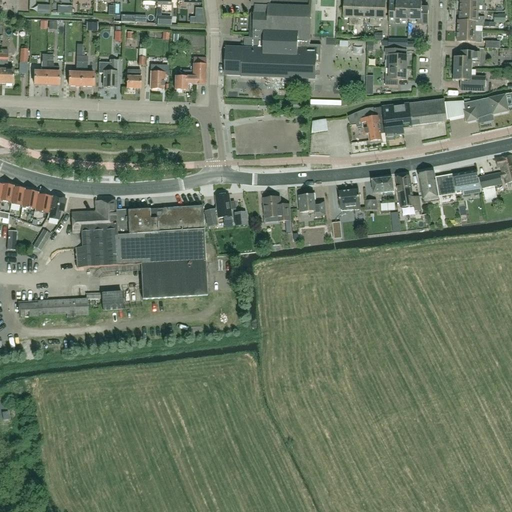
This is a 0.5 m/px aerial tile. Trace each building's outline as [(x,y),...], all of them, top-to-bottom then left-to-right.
[(310,38),(311,0),(268,0),(268,6),(254,5),(254,6),(254,12),(252,12),(250,14),(249,36),(253,36),(253,39),(261,39),(307,41),(310,41),(310,38)] [(353,25),(354,0),(344,0),(343,18),(349,18),(349,25),(353,25)] [(355,0),(354,0),(353,25),(358,25),(358,18),(364,18),(365,0),(355,0)] [(365,0),(364,18),(370,19),(370,26),(375,26),(376,1),(365,0)] [(486,11),(486,7),(485,6),(485,1),(479,0),(465,0),(460,0),(460,11),(478,11),(486,11)] [(376,1),(375,26),(379,26),(380,19),(385,19),(386,1),(376,1)] [(400,19),(408,19),(409,2),(396,1),(396,10),(389,10),(389,24),(400,24),(400,19)] [(422,2),(409,2),(408,19),(417,20),(417,25),(428,25),(428,11),(422,11),(422,2)] [(202,19),(206,18),(205,5),(194,5),(194,12),(201,12),(202,19)] [(478,17),(478,11),(460,11),(460,21),(458,21),(484,22),(485,17),(478,17)] [(458,32),(475,32),(476,26),(495,27),(495,22),(484,22),(458,21),(458,32)] [(339,37),(331,37),(331,31),(325,31),(326,47),(339,46),(339,37)] [(122,32),(115,32),(114,32),(114,42),(122,42),(122,32)] [(475,32),(458,32),(457,42),(475,43),(482,43),(482,32),(475,32)] [(226,47),(225,75),(242,76),(242,74),(250,75),(297,77),(297,78),(315,79),(316,63),(320,63),(321,45),(307,45),(307,41),(261,39),(253,39),(253,36),(249,36),(249,38),(245,41),(245,48),(226,47)] [(405,40),(404,48),(416,48),(416,43),(407,43),(407,40),(405,40)] [(389,68),(406,68),(407,56),(399,56),(399,50),(386,49),(386,60),(390,61),(389,68)] [(12,84),(13,70),(7,70),(8,51),(2,50),(1,56),(0,84),(12,84)] [(27,63),(28,50),(20,50),(19,63),(27,63)] [(455,57),(454,69),(472,70),(472,62),(480,63),(480,52),(468,52),(459,52),(458,58),(455,57)] [(86,73),(87,57),(81,57),(81,65),(81,73),(81,87),(93,87),(93,73),(86,73)] [(193,58),(192,71),(182,71),(182,77),(175,77),(174,90),(187,90),(187,84),(192,84),(192,85),(205,85),(206,58),(193,58)] [(103,88),(116,88),(117,60),(110,60),(110,63),(98,63),(98,74),(103,74),(103,88)] [(34,85),(46,86),(46,72),(47,62),(41,62),(41,72),(34,71),(34,85)] [(167,75),(167,66),(151,65),(150,73),(150,89),(162,90),(163,80),(164,80),(165,75),(167,75)] [(406,68),(389,68),(389,75),(385,75),(385,86),(398,86),(398,80),(406,80),(406,68)] [(454,69),(454,80),(460,81),(461,81),(461,91),(485,92),(486,77),(479,77),(471,77),(472,70),(454,69)] [(140,71),(127,70),(127,77),(126,88),(140,89),(140,71)] [(46,72),(46,86),(58,86),(59,72),(46,72)] [(81,73),(76,73),(69,72),(68,86),(81,87),(81,73)] [(466,110),(464,111),(466,123),(478,120),(478,119),(490,114),(492,114),(492,115),(509,112),(505,95),(464,104),(466,110)] [(409,105),(382,108),(386,133),(387,137),(404,135),(402,123),(419,121),(420,125),(447,122),(444,101),(409,105)] [(381,134),(386,133),(382,108),(373,109),(373,108),(366,110),(359,112),(360,120),(362,128),(363,135),(368,135),(369,142),(382,140),(381,134)] [(360,120),(359,112),(348,116),(350,126),(356,125),(357,129),(362,128),(360,120)] [(326,121),(311,123),(313,135),(328,132),(326,121)] [(500,173),(479,178),(482,190),(483,190),(495,187),(503,185),(502,180),(504,180),(505,183),(511,181),(511,155),(506,157),(499,158),(495,159),(497,168),(501,167),(503,173),(500,174),(500,173)] [(434,172),(418,175),(422,195),(423,199),(456,194),(453,174),(435,178),(434,172)] [(459,173),(453,174),(456,194),(463,193),(463,195),(481,193),(480,186),(477,172),(460,175),(459,173)] [(410,176),(396,178),(400,208),(414,206),(415,211),(421,210),(419,198),(413,199),(410,177),(410,176)] [(382,193),(394,192),(392,178),(372,181),(373,194),(378,194),(379,196),(382,195),(382,193)] [(1,185),(0,190),(0,201),(9,203),(11,203),(14,187),(13,187),(13,186),(1,184),(1,185)] [(9,203),(9,204),(21,206),(22,206),(25,191),(24,191),(25,189),(14,187),(11,203),(9,203)] [(495,187),(483,190),(485,201),(486,203),(497,201),(497,199),(495,187)] [(353,210),(361,209),(359,190),(339,192),(341,210),(353,209),(353,210)] [(21,206),(20,207),(34,210),(35,210),(38,195),(38,193),(25,191),(22,206),(21,206)] [(34,210),(34,212),(49,214),(52,197),(51,197),(38,195),(35,210),(34,210)] [(231,202),(229,202),(228,195),(215,196),(217,218),(231,217),(230,210),(232,210),(231,202)] [(315,217),(326,216),(325,202),(315,203),(314,195),(299,196),(300,213),(315,212),(315,217)] [(49,214),(47,218),(59,221),(60,212),(63,212),(66,200),(52,197),(49,214)] [(266,223),(290,221),(289,205),(280,206),(280,198),(264,199),(266,223)] [(76,269),(140,265),(205,261),(202,206),(116,211),(115,201),(95,202),(95,212),(71,213),(72,233),(80,233),(81,247),(75,248),(76,269)] [(377,201),(365,201),(365,211),(376,211),(377,211),(377,210),(377,201)] [(206,227),(208,227),(208,231),(218,230),(217,226),(218,225),(214,210),(203,212),(206,227)] [(234,213),(235,227),(247,226),(246,212),(234,213)] [(398,213),(391,214),(392,222),(399,221),(398,213)] [(34,244),(32,246),(41,251),(42,249),(50,234),(42,229),(34,244)] [(7,250),(15,251),(16,232),(8,231),(7,250)] [(142,300),(207,296),(205,261),(140,265),(142,300)] [(121,291),(101,293),(101,299),(102,311),(122,310),(121,291)] [(38,303),(18,304),(18,310),(18,317),(40,317),(40,316),(43,316),(66,315),(66,318),(76,318),(76,317),(88,316),(87,304),(87,298),(86,299),(53,300),(37,301),(38,303)]
